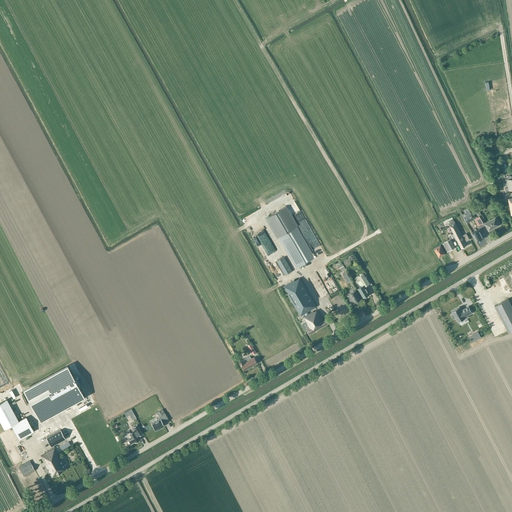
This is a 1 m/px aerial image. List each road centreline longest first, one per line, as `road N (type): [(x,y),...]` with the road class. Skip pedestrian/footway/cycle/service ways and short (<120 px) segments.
road 1 (unclassified): [(511,234),(37,511)]
road 2 (unclassified): [(71,511),(511,252)]
